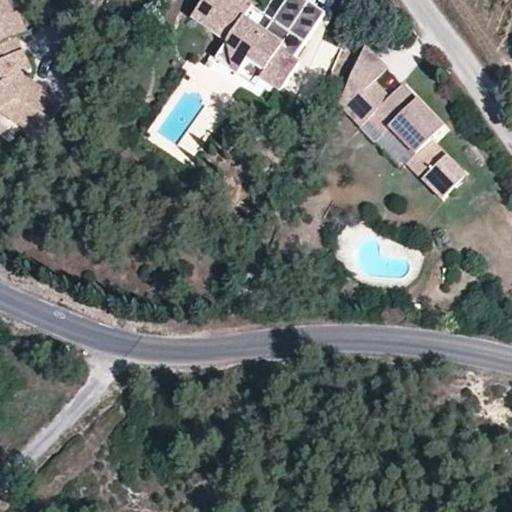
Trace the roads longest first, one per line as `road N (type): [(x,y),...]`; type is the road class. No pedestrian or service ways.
road 1 (tertiary): [(0,293),(153,350),(359,338),(511,361)]
road 2 (residential): [(418,0),(511,139)]
